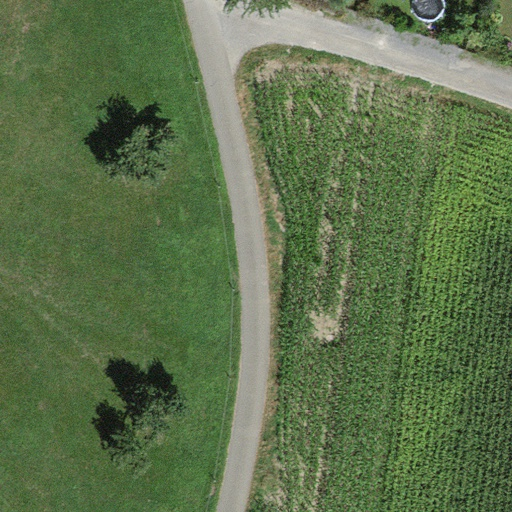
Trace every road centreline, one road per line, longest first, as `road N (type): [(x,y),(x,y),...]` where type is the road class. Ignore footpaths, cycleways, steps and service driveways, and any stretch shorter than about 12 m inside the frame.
road 1 (unclassified): [(231,511),(249,419),(257,291),(239,169),(194,0)]
road 2 (residential): [(511,99),(198,0)]
